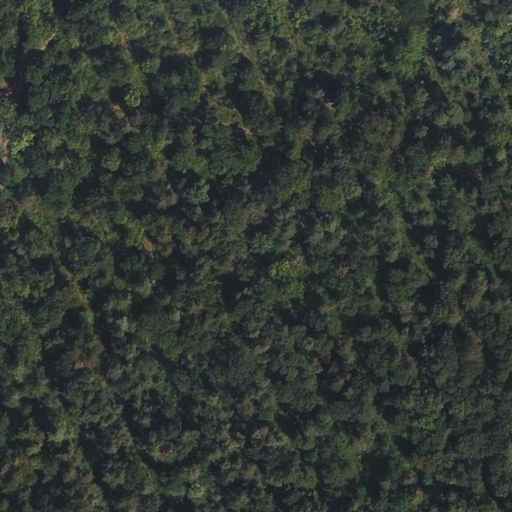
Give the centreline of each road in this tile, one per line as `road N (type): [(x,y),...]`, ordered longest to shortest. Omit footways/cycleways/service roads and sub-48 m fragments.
road 1 (track): [(8,89),(511,182)]
road 2 (track): [(16,0),(0,186)]
